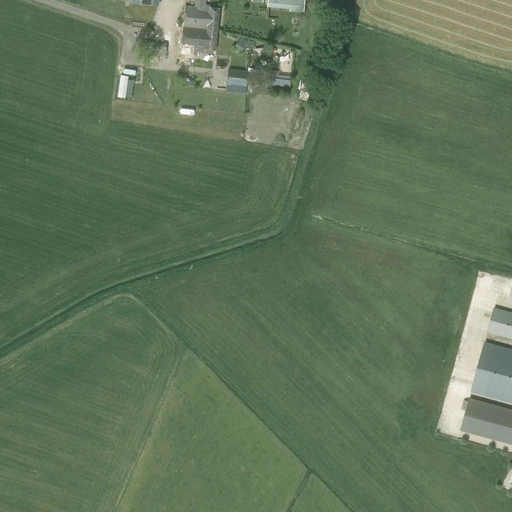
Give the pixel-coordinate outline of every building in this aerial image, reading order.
[(194,0),(194,6),(185,5),(183,26),(216,30),(218,9),(209,8),(210,5),(205,5),(205,0),(194,0)] [(303,13),(304,0),(267,0),(267,3),(289,5),(289,11),(303,13)] [(214,52),(216,30),(183,26),(181,48),(198,49),(198,50),(214,52)] [(234,43),(241,48),(245,41),(239,36),(234,43)] [(145,54),(165,56),(166,43),(146,41),(145,54)] [(260,80),(261,74),(247,72),(247,71),(227,68),(225,83),(246,85),(265,88),(266,81),(260,80)] [(267,70),(266,85),(288,86),(288,75),(277,75),(277,71),(267,70)] [(125,98),(127,76),(118,75),(115,97),(125,98)] [(511,312),(493,307),(487,333),(511,339),(511,312)] [(511,349),(484,342),(470,392),(511,403),(511,349)] [(511,410),(469,398),(461,430),(511,444),(511,410)]
